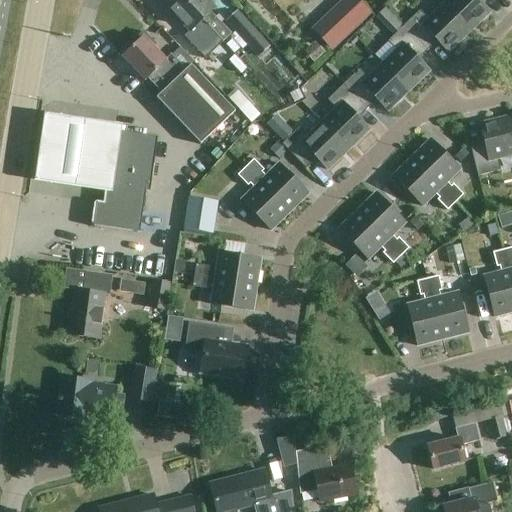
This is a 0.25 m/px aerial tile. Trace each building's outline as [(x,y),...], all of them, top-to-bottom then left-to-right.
[(222,42),(183,0),(162,0),(161,2),(189,32),(193,28),(214,50),(222,42)] [(205,0),(183,0),(222,42),(230,35),(211,12),(214,9),(205,0)] [(353,0),(344,0),(314,30),(332,49),(367,15),(353,0)] [(447,0),(441,6),(468,33),(489,13),(477,2),(479,0),(447,0)] [(419,12),(403,27),(427,51),(436,42),(447,53),(468,33),(441,6),(427,20),(419,12)] [(375,18),(393,37),(403,27),(385,8),(375,18)] [(225,22),(257,57),(268,47),(236,12),(225,22)] [(396,50),(381,64),(408,92),(428,72),(417,60),(427,51),(403,27),(393,37),(387,42),(396,50)] [(200,145),(234,112),(190,66),(185,71),(170,55),(164,61),(151,47),(154,44),(142,32),(129,44),(132,48),(122,57),(145,81),(147,79),(161,93),(155,99),(200,145)] [(359,70),(343,85),(366,110),(376,100),(387,112),(408,92),(381,64),(367,78),(359,70)] [(335,109),(321,123),(347,150),(368,130),(357,119),(366,110),(343,85),(327,101),(335,109)] [(42,114),(32,183),(110,194),(121,126),(42,114)] [(511,155),(511,138),(507,118),(479,125),(483,140),(469,144),(477,177),(499,171),(496,159),(511,155)] [(347,150),(321,123),(306,137),(298,129),(282,145),(287,151),(305,169),(316,159),(327,170),(347,150)] [(285,124),(274,135),(282,143),(293,132),(285,124)] [(149,193),(157,138),(114,132),(106,188),(104,205),(95,204),(91,226),(139,234),(145,192),(149,193)] [(411,158),(455,203),(463,196),(452,185),(450,187),(446,183),(459,171),(429,140),(411,158)] [(278,160),(287,151),(282,145),(278,141),(269,150),(278,160)] [(468,154),(463,149),(454,158),(459,163),(468,154)] [(455,203),(411,158),(392,177),(422,207),(434,195),(438,199),(436,201),(447,211),(455,203)] [(196,180),(210,168),(204,160),(189,172),(196,180)] [(253,160),(245,168),(289,213),(307,195),(278,164),(265,177),(261,173),(263,171),(253,160)] [(289,213),(245,168),(237,176),(247,187),(249,184),(253,188),(240,201),(270,231),(289,213)] [(375,193),(356,212),(400,257),(408,249),(398,238),(396,240),(392,236),(404,224),(375,193)] [(188,198),(183,229),(211,234),(216,202),(188,198)] [(400,257),(356,212),(337,230),(367,260),(380,248),(384,252),(382,254),(392,265),(400,257)] [(511,220),(510,212),(497,216),(500,229),(511,225),(511,220)] [(423,226),(414,217),(409,222),(417,231),(423,226)] [(472,225),(467,219),(457,225),(461,232),(472,225)] [(489,237),(497,235),(494,225),(486,227),(489,237)] [(459,246),(444,249),(448,265),(463,262),(459,246)] [(511,249),(503,252),(511,289),(511,249)] [(493,319),(511,314),(511,289),(503,252),(492,255),(495,269),(498,268),(500,274),(482,278),(493,319)] [(195,265),(193,276),(256,286),(260,260),(218,253),(215,271),(209,270),(210,267),(195,265)] [(354,255),(344,266),(356,278),(367,268),(354,255)] [(176,261),(174,272),(184,274),(185,262),(176,261)] [(474,268),(468,269),(470,277),(476,275),(474,268)] [(109,296),(112,276),(86,272),(83,292),(74,291),(68,335),(98,340),(104,295),(109,296)] [(256,286),(193,276),(192,287),(206,290),(207,287),(212,287),(210,305),(252,311),(256,286)] [(427,278),(442,340),(468,333),(457,292),(440,296),(438,291),(441,290),(438,276),(427,278)] [(417,346),(442,340),(427,278),(416,281),(420,296),(423,295),(424,300),(407,305),(417,346)] [(120,281),(119,292),(139,295),(141,284),(120,281)] [(155,282),(152,308),(165,310),(169,284),(155,282)] [(389,314),(385,307),(374,314),(378,321),(389,314)] [(179,344),(181,326),(166,324),(163,341),(179,344)] [(224,344),(226,330),(189,325),(185,351),(203,354),(200,375),(243,381),(247,348),(224,344)] [(135,367),(129,400),(149,403),(155,371),(135,367)] [(57,415),(79,418),(80,410),(112,415),(116,389),(90,385),(90,382),(62,378),(57,415)] [(487,421),(492,440),(506,437),(501,417),(487,421)] [(427,446),(433,469),(464,461),(460,445),(479,440),(474,423),(454,428),(457,438),(427,446)] [(299,494),(303,493),(320,490),(322,501),(356,494),(350,465),(320,471),(315,448),(295,452),(299,494)] [(209,484),(216,511),(235,511),(235,509),(271,499),(263,469),(209,484)] [(443,507),(444,511),(491,511),(489,504),(497,502),(492,483),(468,489),(471,499),(443,507)] [(98,511),(194,511),(190,495),(169,501),(155,504),(152,495),(98,509),(98,511)]
